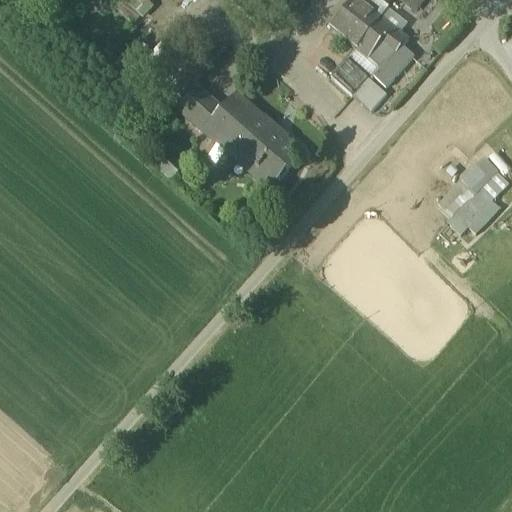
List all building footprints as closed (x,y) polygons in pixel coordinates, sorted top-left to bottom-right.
[(124,0),(144,18),(160,0),(124,0)] [(354,0),(354,2),(380,21),(388,11),(389,9),(376,0),(354,0)] [(420,11),(406,0),(405,0),(401,5),(416,16),(420,11)] [(406,0),(420,11),(428,0),(406,0)] [(332,30),(357,51),(380,21),(354,2),(332,30)] [(388,11),(380,21),(386,26),(390,22),(396,27),(393,31),(399,36),(408,26),(388,11)] [(399,36),(393,31),(386,26),(380,21),(357,51),(367,60),(381,72),(401,48),(407,42),(399,36)] [(390,22),(386,26),(393,31),(396,27),(390,22)] [(316,66),(330,51),(323,44),(309,59),(316,66)] [(413,58),(401,48),(381,72),(374,80),(386,90),(413,58)] [(351,58),(360,66),(367,60),(357,51),(351,58)] [(360,66),(351,58),(346,63),(367,82),(370,84),(374,80),(381,72),(367,60),(360,66)] [(351,99),(367,82),(346,63),(331,81),(351,99)] [(367,82),(351,99),(370,116),(386,99),(370,84),(367,82)] [(176,111),(196,129),(214,109),(194,91),(176,111)] [(276,184),(278,186),(287,176),(285,174),(298,159),(282,145),(279,148),(259,130),(264,124),(237,100),(208,133),(230,153),(227,156),(253,180),(255,178),(256,180),(263,172),(276,184)] [(484,161),(436,209),(449,221),(446,225),(460,239),(468,231),(475,237),(501,212),(492,204),(505,192),(493,178),(497,174),(484,161)] [(255,178),(253,180),(268,193),(276,184),(263,172),(256,180),(255,178)]
